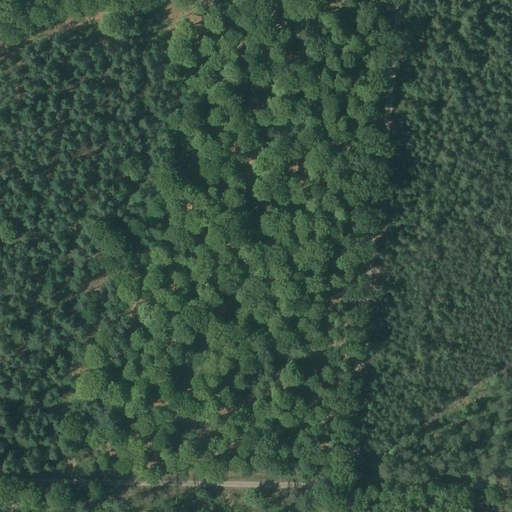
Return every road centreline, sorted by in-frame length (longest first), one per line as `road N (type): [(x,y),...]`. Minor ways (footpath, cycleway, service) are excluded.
road 1 (track): [(353,488),(401,0)]
road 2 (track): [(0,480),(353,488)]
road 3 (track): [(511,491),(353,488)]
